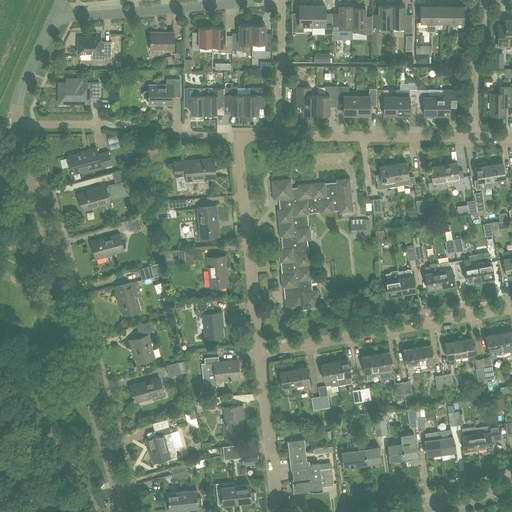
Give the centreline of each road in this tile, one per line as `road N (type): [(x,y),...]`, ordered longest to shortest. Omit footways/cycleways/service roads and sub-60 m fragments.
road 1 (unclassified): [(122,511),(17,124)]
road 2 (residential): [(511,136),(237,137)]
road 3 (residential): [(258,353),(511,309)]
road 4 (residential): [(237,137),(17,124)]
road 5 (residential): [(258,353),(237,137)]
road 6 (residential): [(57,17),(268,0)]
road 7 (residential): [(97,511),(0,354)]
road 8 (residential): [(276,511),(258,353)]
